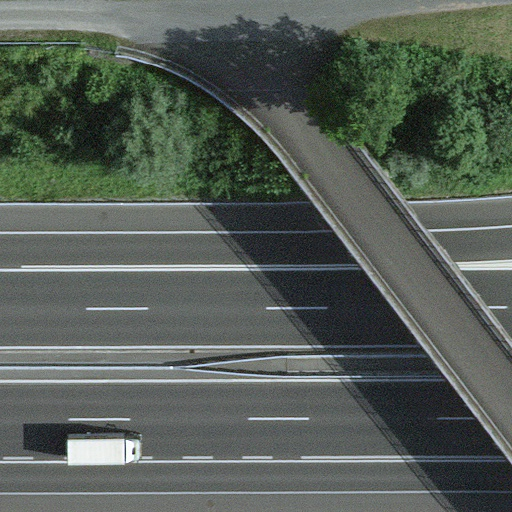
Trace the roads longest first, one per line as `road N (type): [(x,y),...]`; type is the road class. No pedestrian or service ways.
road 1 (motorway): [(511,244),(84,248),(0,291)]
road 2 (motorway): [(511,306),(0,308)]
road 3 (track): [(511,387),(267,65),(223,27)]
road 4 (track): [(453,0),(223,27),(0,16)]
road 5 (motorway): [(250,420),(373,477),(511,476)]
road 6 (motorway): [(250,420),(511,419)]
road 7 (motorway): [(0,422),(250,420)]
